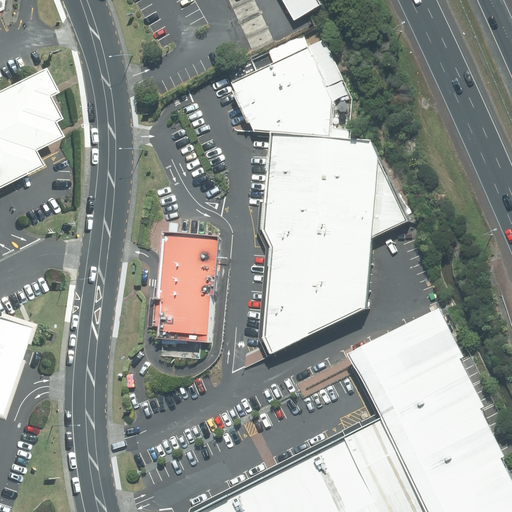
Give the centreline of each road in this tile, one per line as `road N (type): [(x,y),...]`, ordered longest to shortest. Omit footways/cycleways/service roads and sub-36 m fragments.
road 1 (secondary): [(103,511),(90,383),(112,134),(83,0)]
road 2 (motorway): [(511,197),(423,0)]
